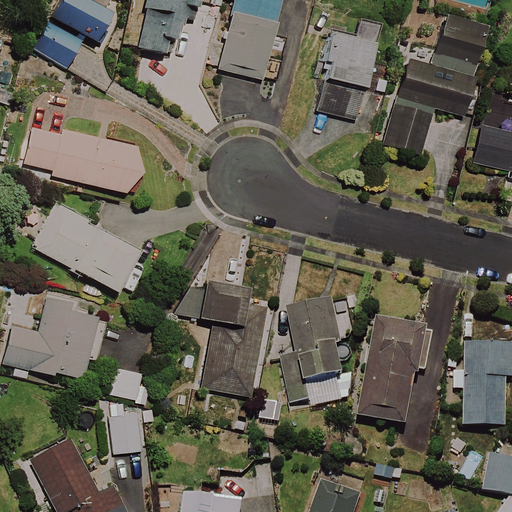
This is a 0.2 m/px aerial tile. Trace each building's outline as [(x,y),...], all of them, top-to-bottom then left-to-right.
[(108,17),(80,0),(55,0),(46,16),(91,44),(108,17)] [(195,0),(144,0),(136,52),(173,58),(179,21),(192,23),(195,0)] [(231,0),(214,71),(259,82),(257,91),(272,94),(284,43),(269,40),(278,0),(231,0)] [(481,29),(439,18),(426,69),(402,63),(380,148),(417,157),(429,111),(458,118),(481,29)] [(78,44),(46,25),(31,51),(63,70),(78,44)] [(371,45),(328,35),(310,113),(364,126),(371,94),(360,91),(371,45)] [(511,136),(477,127),(467,164),(504,174),(503,179),(511,180),(511,136)] [(121,195),(138,173),(131,147),(56,129),(54,137),(26,130),(18,164),(48,171),(47,177),(121,195)] [(87,222),(53,204),(29,250),(113,295),(119,283),(138,293),(151,268),(131,258),(134,252),(85,226),(87,222)] [(244,292),(202,284),(195,321),(210,324),(198,390),(245,399),(262,308),(242,305),(244,292)] [(332,345),(351,342),(345,305),(337,306),(336,301),(283,310),(286,331),(282,331),(286,358),(278,359),(286,406),(304,403),(301,385),(337,379),(332,345)] [(34,329),(2,325),(0,343),(0,366),(11,368),(9,379),(28,382),(29,373),(79,379),(87,317),(66,314),(67,308),(37,304),(34,329)] [(430,334),(374,322),(354,420),(401,430),(413,372),(422,374),(430,334)] [(511,347),(462,346),(462,374),(451,374),(450,392),(461,392),(460,429),(502,430),(504,380),(510,380),(511,347)] [(136,388),(139,370),(112,366),(106,401),(142,407),(145,389),(136,388)] [(137,454),(134,418),(106,420),(109,456),(137,454)] [(96,500),(67,443),(29,462),(54,511),(130,511),(136,509),(134,505),(141,502),(132,482),(96,500)] [(511,462),(485,458),(479,492),(511,498),(511,462)] [(307,511),(351,511),(356,497),(317,485),(307,511)] [(236,511),(238,505),(181,498),(179,511),(236,511)] [(511,511),(511,501),(508,498),(497,511),(511,511)]
